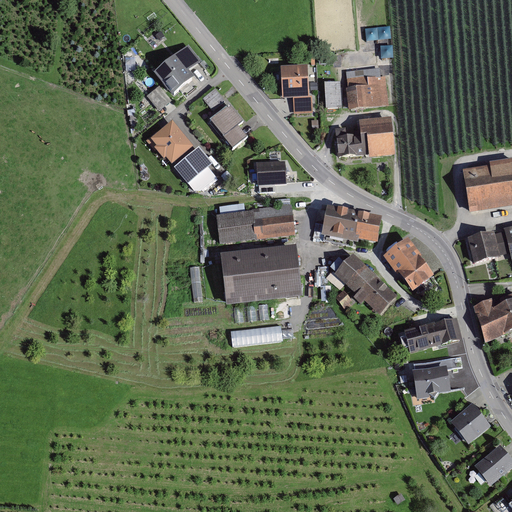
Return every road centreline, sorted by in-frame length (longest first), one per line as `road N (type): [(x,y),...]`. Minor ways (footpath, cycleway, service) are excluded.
road 1 (tertiary): [(173,0),(304,158),(439,245),(483,379),(511,427)]
road 2 (track): [(511,153),(460,165),(465,232)]
